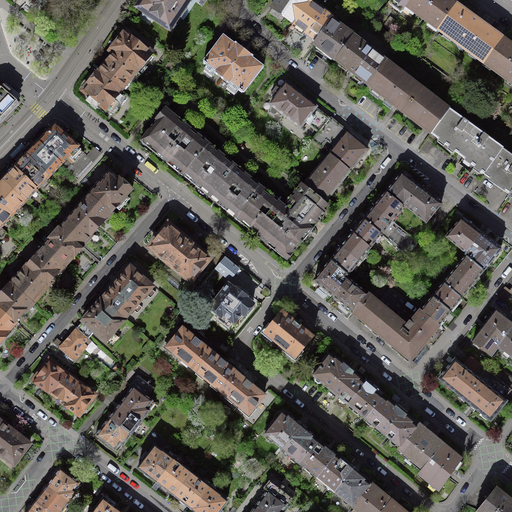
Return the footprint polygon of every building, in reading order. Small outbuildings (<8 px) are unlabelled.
[(141,0),(136,8),(170,31),(191,0),(141,0)] [(281,15),(294,24),(310,2),(306,0),(277,0),(272,8),(273,8),(270,12),(269,13),(278,20),(279,19),(281,15)] [(389,0),(396,4),(393,7),(401,13),(409,0),(389,0)] [(448,0),(409,0),(401,13),(406,6),(415,12),(430,24),(430,23),(438,29),(437,29),(438,29),(455,5),(448,0)] [(332,19),(310,2),(294,24),(316,40),(314,43),(332,19)] [(479,22),(455,5),(438,29),(445,34),(445,33),(452,38),(451,39),(470,53),(471,51),(478,56),(477,58),(484,63),(502,39),(479,22)] [(317,45),(336,60),(353,37),(331,21),(333,19),(332,19),(314,43),(317,45)] [(110,51),(112,52),(137,73),(152,54),(132,37),(125,32),(110,51)] [(234,44),(223,36),(203,62),(204,63),(207,66),(202,73),(210,79),(215,73),(229,84),(225,90),(233,97),(238,90),(242,93),(242,92),(243,93),(263,67),(252,58),(253,57),(246,52),(245,53),(243,51),(241,50),(242,48),(235,43),(234,44)] [(352,72),(368,85),(385,61),(353,37),(336,60),(352,72)] [(511,46),(502,39),(484,63),(492,68),(491,68),(507,80),(507,79),(511,82),(511,46)] [(109,59),(98,71),(122,91),(137,73),(112,52),(109,55),(107,58),(109,59)] [(397,108),(399,109),(417,85),(386,61),(385,62),(385,61),(368,85),(397,108)] [(115,100),(122,91),(98,71),(97,71),(94,74),(92,77),(93,78),(83,90),(111,113),(119,104),(115,100)] [(300,127),(305,121),(319,132),(329,119),(315,108),(315,107),(297,93),(285,84),(281,90),(277,87),(271,95),(274,98),(270,104),(272,105),(271,108),(270,110),(270,111),(270,113),(271,114),(272,115),(274,115),(275,115),(277,113),(279,111),(300,127)] [(449,110),(417,85),(399,109),(431,134),(432,134),(449,110)] [(5,91),(1,88),(0,87),(0,118),(16,101),(5,91)] [(171,163),(184,173),(208,143),(167,109),(151,130),(143,139),(156,151),(156,154),(167,163),(171,163)] [(432,134),(485,174),(503,149),(504,149),(449,109),(449,110),(432,134)] [(335,147),(329,154),(350,171),(367,149),(356,140),(347,133),(346,134),(329,119),(319,132),(312,140),(319,146),(325,139),(335,147)] [(46,135),(39,143),(60,163),(68,156),(70,157),(74,162),(83,152),(55,126),(46,135)] [(24,146),(21,143),(10,155),(13,158),(24,146)] [(48,176),(60,163),(39,143),(32,150),(27,155),(48,176)] [(202,188),(210,195),(235,164),(220,153),(208,143),(184,173),(191,180),(192,183),(199,188),(202,188)] [(511,155),(503,149),(485,174),(511,193),(511,192),(511,155)] [(91,160),(83,152),(74,162),(70,157),(64,163),(65,164),(63,165),(75,177),(77,175),(91,160)] [(335,189),(350,171),(329,154),(304,185),(324,201),(335,189)] [(15,168),(36,189),(48,176),(27,155),(20,163),(15,168)] [(229,210),(236,216),(261,186),(249,176),(235,164),(210,195),(218,201),(218,205),(225,210),(229,210)] [(3,180),(24,201),(36,189),(15,168),(7,176),(3,180)] [(109,172),(90,194),(112,213),(116,208),(119,211),(129,199),(126,196),(132,190),(125,183),(119,178),(117,179),(109,172)] [(402,173),(386,193),(403,207),(405,206),(406,207),(421,188),(420,188),(402,173)] [(0,202),(12,214),(24,201),(3,180),(0,183),(0,202)] [(328,204),(324,201),(304,185),(303,184),(288,202),(285,205),(261,186),(236,216),(235,218),(240,222),(244,220),(256,230),(255,232),(269,243),(270,241),(277,247),(274,250),(285,259),(309,230),(315,223),(318,220),(316,219),(328,204)] [(422,189),(421,188),(406,207),(426,223),(441,204),(422,189)] [(380,200),(375,206),(392,221),(403,207),(386,193),(380,200)] [(87,198),(77,209),(99,228),(112,213),(90,194),(87,198)] [(0,226),(0,227),(12,214),(0,202),(0,226)] [(363,220),(381,234),(407,256),(418,242),(392,221),(375,206),(369,213),(363,220)] [(77,209),(61,227),(82,246),(91,237),(99,228),(77,209)] [(446,237),(466,253),(481,234),(480,234),(461,219),(446,237)] [(358,227),(352,233),(370,248),(381,234),(363,220),(358,227)] [(192,278),(207,260),(207,261),(210,258),(207,256),(194,246),(196,243),(192,241),(189,238),(187,240),(173,229),(173,228),(170,225),(166,226),(164,229),(164,230),(152,244),(151,244),(149,247),(151,249),(152,249),(188,279),(190,281),(193,279),(192,278)] [(61,227),(44,246),(64,263),(71,255),(73,257),(77,253),(82,246),(61,227)] [(359,262),(370,248),(352,233),(347,240),(341,247),(359,262)] [(466,256),(483,271),(501,250),(482,235),(481,234),(466,253),(466,256)] [(60,268),(64,263),(44,246),(28,264),(49,283),(51,281),(58,273),(57,272),(60,268)] [(348,275),(359,262),(341,247),(336,253),(330,260),(348,275)] [(472,284),(483,271),(466,256),(457,267),(454,270),(472,284)] [(237,269),(224,258),(216,268),(229,279),(237,269)] [(323,288),(333,296),(348,278),(346,277),(348,275),(330,260),(314,280),(323,288)] [(41,293),(49,283),(28,264),(11,283),(32,301),(35,298),(40,293),(41,293)] [(116,283),(103,299),(125,318),(152,287),(130,267),(116,283)] [(461,298),(472,284),(454,270),(452,273),(443,283),(461,298)] [(343,304),(352,312),(367,294),(348,278),(333,296),(343,304)] [(25,309),(32,301),(11,283),(0,295),(0,308),(16,322),(15,321),(21,315),(25,310),(25,309)] [(450,311),(461,298),(443,283),(438,290),(432,297),(450,311)] [(235,289),(228,284),(210,307),(220,315),(217,319),(228,328),(233,322),(234,322),(241,313),(244,315),(246,312),(249,312),(252,309),(250,306),(253,303),(245,298),(246,297),(241,292),(236,289),(235,289)] [(511,295),(511,290),(511,292),(505,287),(501,292),(510,298),(511,295)] [(433,332),(439,325),(421,310),(412,322),(398,311),(394,317),(367,294),(352,312),(353,312),(366,323),(365,324),(372,330),(374,329),(386,339),(385,341),(389,344),(392,347),(394,345),(410,359),(427,340),(428,341),(434,333),(433,332)] [(441,323),(450,311),(432,297),(421,310),(439,325),(441,323)] [(112,332),(125,318),(103,299),(90,312),(77,328),(88,338),(94,331),(106,342),(114,333),(112,332)] [(0,340),(6,333),(6,334),(8,332),(8,331),(16,322),(0,308),(0,340)] [(282,311),(264,332),(295,358),(313,336),(297,323),(282,311)] [(492,360),(498,352),(511,333),(511,325),(497,314),(485,329),(473,346),(492,360)] [(59,348),(75,362),(87,346),(84,343),(88,338),(77,328),(69,336),(59,348)] [(198,341),(183,328),(167,347),(197,371),(212,352),(198,341)] [(511,333),(498,352),(511,362),(511,333)] [(225,363),(212,352),(197,371),(219,390),(235,371),(225,363)] [(330,389),(330,390),(349,367),(343,362),(342,363),(340,362),(335,358),(334,359),(329,355),(313,375),(316,377),(315,379),(315,381),(318,384),(321,383),(322,382),(330,389)] [(39,383),(52,392),(66,373),(57,366),(57,365),(56,364),(56,365),(55,364),(55,363),(54,363),(54,362),(53,362),(52,361),(51,361),(51,360),(50,359),(46,365),(45,365),(44,365),(43,366),(42,367),(42,368),(42,369),(42,370),(38,375),(36,375),(34,378),(35,381),(38,383),(39,383)] [(453,393),(457,396),(474,375),(456,360),(437,381),(453,393)] [(116,367),(114,369),(121,375),(125,371),(118,365),(116,367)] [(482,366),(474,375),(509,404),(511,405),(511,379),(505,375),(501,381),(482,366)] [(346,402),(348,404),(366,381),(363,383),(359,380),(361,379),(359,377),(354,373),(355,372),(349,367),(330,390),(340,398),(339,400),(344,404),(346,402)] [(251,384),(235,371),(219,390),(249,414),(264,395),(251,384)] [(65,403),(66,403),(80,384),(69,375),(66,373),(52,392),(58,397),(58,398),(58,399),(58,400),(58,401),(59,402),(60,403),(61,403),(62,403),(63,403),(64,403),(65,403)] [(126,397),(121,403),(142,419),(155,403),(146,396),(153,387),(138,375),(130,385),(133,388),(126,397)] [(509,404),(474,375),(457,396),(479,414),(492,425),(509,404)] [(359,414),(365,418),(381,398),(377,394),(374,392),(377,390),(366,381),(348,404),(353,409),(353,410),(352,412),(356,415),(359,415),(359,414)] [(85,388),(80,384),(66,403),(71,407),(75,410),(75,412),(78,414),(81,413),(83,411),(83,409),(94,395),(90,391),(90,390),(89,389),(88,388),(87,388),(86,388),(85,388)] [(372,424),(382,432),(401,410),(395,405),(394,407),(392,404),(387,401),(386,402),(381,398),(365,418),(367,420),(365,422),(371,426),(372,424)] [(113,413),(109,419),(130,435),(142,419),(121,403),(113,413)] [(407,414),(401,410),(382,432),(391,440),(390,441),(390,443),(394,446),(396,446),(397,444),(400,446),(416,427),(412,423),(413,422),(409,419),(406,416),(407,414)] [(282,448),(282,449),(301,426),(298,423),(288,415),(287,417),(282,412),(264,434),(267,436),(266,437),(267,440),(270,443),(272,442),(273,441),(282,448)] [(117,451),(130,435),(109,419),(101,428),(96,435),(117,451)] [(399,448),(423,468),(443,444),(434,437),(418,424),(416,427),(400,446),(399,448)] [(297,461),(299,463),(317,441),(312,437),(313,436),(304,428),(301,426),(282,449),(292,457),(291,459),(296,463),(297,461)] [(18,435),(7,427),(0,436),(0,452),(14,464),(29,443),(18,435)] [(316,477),(317,477),(336,454),(327,448),(325,446),(324,447),(317,441),(299,463),(300,463),(306,468),(305,468),(305,471),(309,475),(311,473),(312,473),(316,476),(316,477)] [(461,459),(443,444),(423,468),(419,473),(439,489),(448,477),(449,477),(450,475),(452,473),(451,472),(461,459)] [(138,467),(156,481),(173,459),(162,449),(161,450),(158,447),(155,445),(138,467)] [(324,483),(334,491),(353,469),(351,467),(340,458),(339,459),(335,456),(336,455),(336,454),(317,477),(319,479),(317,481),(323,485),(324,483)] [(172,493),(174,495),(191,472),(173,459),(156,481),(157,482),(172,493)] [(58,472),(48,485),(69,501),(76,492),(73,490),(79,483),(60,469),(58,472)] [(349,503),(352,505),(369,484),(365,480),(366,479),(355,470),(353,469),(334,491),(335,492),(343,498),(342,500),(343,502),(346,505),(348,505),(349,503)] [(191,508),(192,509),(209,486),(191,472),(174,495),(176,496),(191,508)] [(259,502),(256,506),(263,511),(284,511),(289,506),(287,504),(295,494),(273,477),(264,488),(268,491),(259,502)] [(406,511),(394,502),(371,483),(369,484),(352,505),(353,506),(354,505),(363,511),(406,511)] [(45,488),(35,501),(49,511),(60,511),(69,501),(48,485),(45,488)] [(192,509),(196,511),(218,511),(227,500),(224,498),(221,495),(209,486),(192,509)] [(477,511),(511,511),(511,500),(511,499),(496,487),(477,511)] [(120,511),(121,511),(118,509),(115,507),(103,497),(91,511),(120,511)] [(49,511),(35,501),(26,511),(49,511)]
